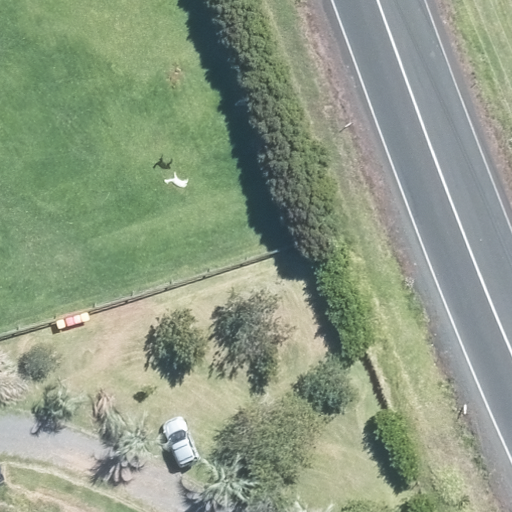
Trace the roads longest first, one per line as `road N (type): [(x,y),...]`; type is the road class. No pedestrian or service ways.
road 1 (tertiary): [(374,0),(511,367)]
road 2 (unknown): [(249,511),(94,424),(0,385)]
